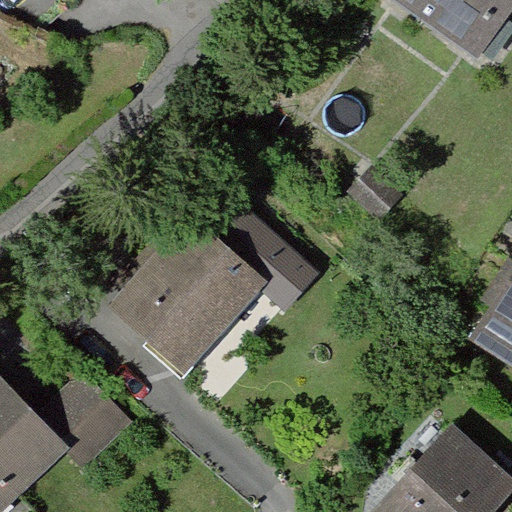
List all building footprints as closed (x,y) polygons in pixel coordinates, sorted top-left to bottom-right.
[(511,0),(387,0),(382,9),(476,74),(511,21),(511,0)] [(198,212),(112,312),(187,381),(278,274),(198,212)] [(511,279),(464,352),(511,383),(511,279)] [(91,364),(43,395),(82,455),(130,424),(91,364)] [(0,511),(14,511),(74,450),(0,380),(0,511)] [(432,450),(376,511),(494,511),(498,508),(432,450)]
